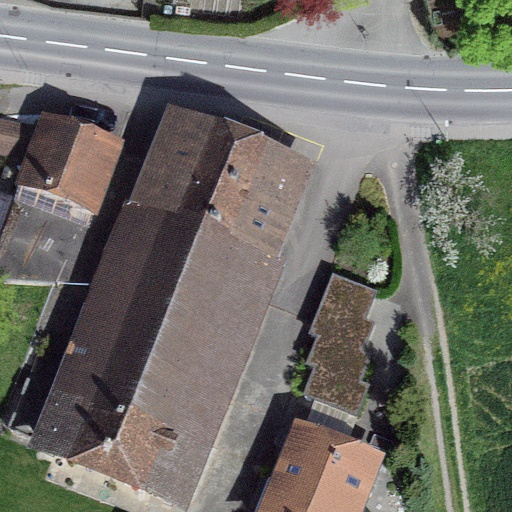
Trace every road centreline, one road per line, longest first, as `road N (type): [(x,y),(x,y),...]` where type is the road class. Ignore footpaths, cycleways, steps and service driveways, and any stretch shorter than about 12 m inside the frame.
road 1 (primary): [(0,36),(378,86),(511,90)]
road 2 (track): [(458,511),(439,377),(378,86)]
road 3 (track): [(116,51),(47,90),(0,101)]
